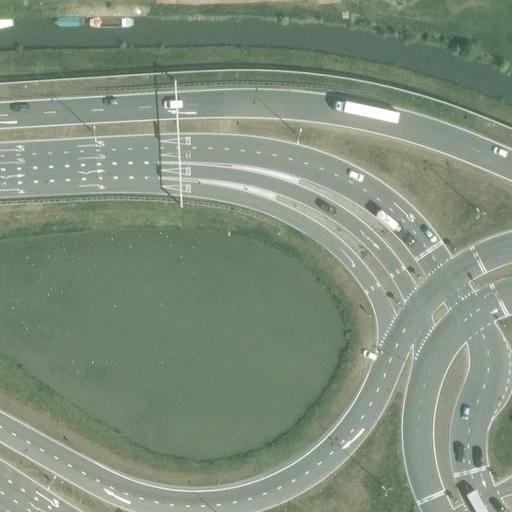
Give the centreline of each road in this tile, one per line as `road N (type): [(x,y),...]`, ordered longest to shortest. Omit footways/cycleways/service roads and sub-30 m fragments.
road 1 (primary): [(511,167),(421,131),(288,105),(0,116)]
road 2 (primary): [(391,351),(349,436),(290,481),(230,503),(141,502),(0,428)]
road 3 (primary): [(130,169),(220,151),(301,163),(392,212),(448,280)]
road 4 (primary): [(130,169),(248,199),(314,229),(360,276),(391,351)]
road 5 (primary): [(130,169),(247,179),(326,206),(372,240),(419,308)]
road 6 (primary): [(469,315),(487,346),(466,450),(481,505)]
road 7 (primary): [(435,351),(418,407),(417,453),(438,511)]
road 8 (primary): [(0,175),(130,169)]
